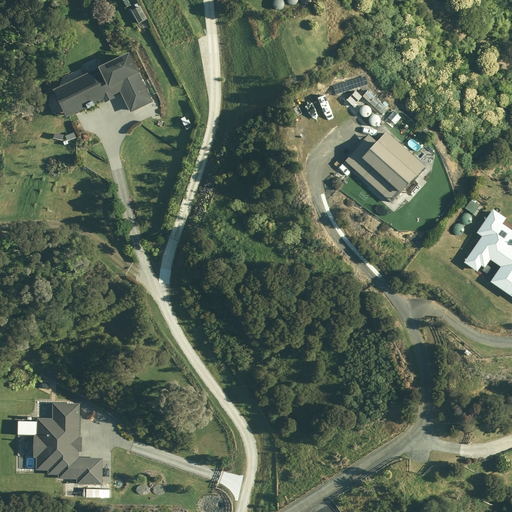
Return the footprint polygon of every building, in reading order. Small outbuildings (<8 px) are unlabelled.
[(147,23),(138,4),(130,8),(139,27),(147,23)] [(56,98),(66,117),(69,123),(122,97),(132,118),(156,107),(133,60),(56,98)] [(366,87),(363,77),(333,86),(337,96),(366,87)] [(378,128),(379,128),(380,127),(381,127),(381,126),(382,125),(383,123),(383,122),(383,121),(382,120),(382,119),(381,118),(381,117),(380,116),(379,115),(377,115),(376,115),(375,115),(374,115),(374,114),(374,113),(374,112),(373,111),(373,109),(372,109),(371,108),(370,107),(369,107),(368,107),(366,107),(365,107),(364,107),(363,108),(362,109),(361,110),(361,111),(360,112),(360,113),(360,114),(360,116),(361,117),(361,118),(362,119),(363,119),(364,120),(365,120),(366,121),(368,121),(369,120),(369,121),(369,122),(369,124),(369,125),(370,126),(371,127),(372,128),(373,128),(374,129),(375,129),(376,129),(378,128)] [(426,167),(388,133),(378,144),(370,138),(347,163),(394,206),(405,193),(404,192),(426,167)] [(483,208),(470,200),(465,209),(477,217),(483,208)] [(506,219),(493,210),(477,234),(482,237),(465,264),(481,274),(490,260),(501,268),(491,283),(511,297),(511,231),(502,225),(506,219)] [(457,238),(458,238),(459,238),(461,238),(462,238),(463,237),(464,236),(464,235),(465,234),(465,233),(466,232),(466,230),(465,229),(465,228),(464,227),(465,227),(466,227),(467,227),(468,227),(469,226),(470,225),(471,224),(472,223),(472,222),(472,221),(472,219),(472,218),(471,217),(471,216),(470,215),(469,214),(468,214),(467,213),(465,213),(464,213),(463,213),(462,214),(461,214),(460,215),(459,216),(458,217),(458,219),(458,220),(458,221),(458,222),(459,223),(459,224),(458,224),(456,224),(455,225),(454,226),(453,226),(452,227),(452,228),(451,230),(451,231),(451,232),(452,233),(452,235),(453,236),(454,237),(455,237),(456,238),(457,238)] [(38,435),(36,435),(35,459),(37,459),(37,471),(48,471),(48,476),(59,476),(59,479),(77,480),(77,485),(103,486),(104,459),(84,458),(85,438),(80,438),(82,406),(54,404),(54,420),(39,420),(38,435)]
